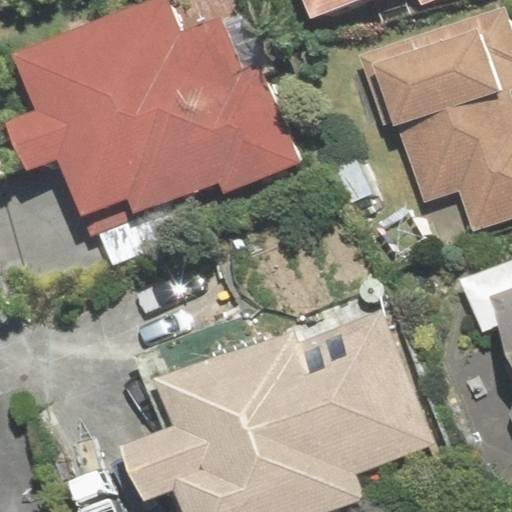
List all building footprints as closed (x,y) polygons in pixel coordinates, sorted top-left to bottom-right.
[(179,0),(147,0),(25,51),(49,109),(22,120),(43,169),(70,158),(94,214),(139,196),(146,213),(228,179),(234,194),(312,161),(270,62),(254,68),(232,17),(193,33),(179,0)] [(317,0),(326,22),(381,0),(426,0),(429,8),(448,0),(317,0)] [(511,7),(511,4),(369,52),(423,208),(467,193),(482,236),(511,226),(511,7)] [(511,293),(496,300),(511,342),(511,293)] [(385,307),(169,378),(184,424),(137,439),(156,499),(191,487),(199,511),(332,511),(371,499),(362,472),(433,449),(385,307)]
